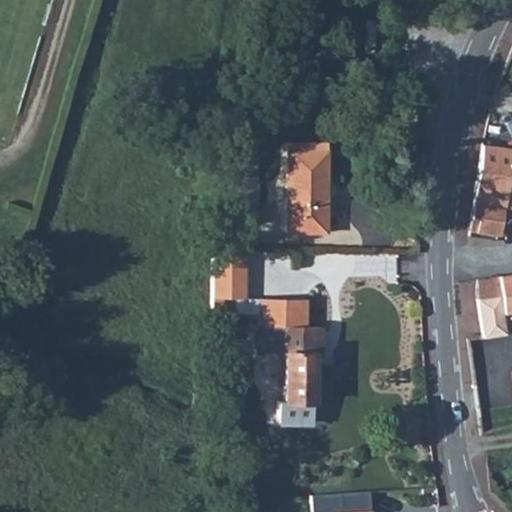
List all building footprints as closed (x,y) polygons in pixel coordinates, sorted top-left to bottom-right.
[(283,226),(322,226),(321,137),(280,137),(283,226)] [(511,148),(511,147),(482,144),(472,196),(471,204),(502,206),(507,177),(511,148)] [(413,148),(400,148),(401,169),(413,169),(413,148)] [(256,173),(220,173),(221,220),(256,219),(256,173)] [(511,177),(507,177),(502,206),(511,206),(511,177)] [(502,206),(471,204),(468,221),(495,224),(495,232),(500,233),(502,206)] [(495,224),(468,221),(467,230),(495,232),(495,224)] [(236,299),(245,299),(244,247),(213,247),(213,299),(236,299)] [(503,312),(504,319),(511,317),(511,275),(499,277),(501,293),(503,312)] [(475,280),(478,296),(501,293),(499,277),(475,280)] [(478,296),(480,315),(503,312),(501,293),(478,296)] [(281,330),(301,329),(299,298),(245,299),(236,299),(236,313),(256,314),(280,313),(281,330)] [(301,329),(281,330),(280,313),(256,314),(256,330),(252,335),(253,352),(257,357),(281,357),(283,403),(275,403),(275,423),(310,423),(308,355),(316,355),(315,329),(301,329)]
